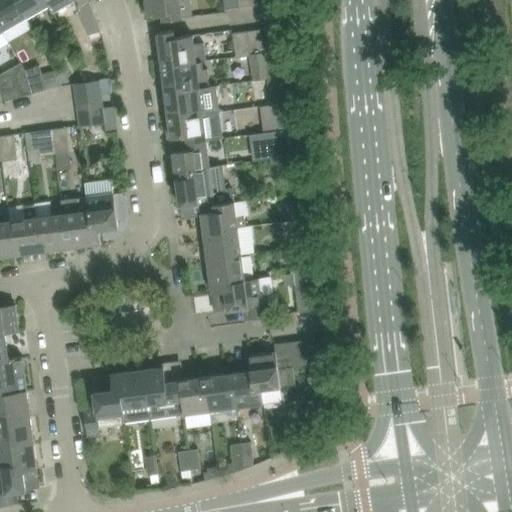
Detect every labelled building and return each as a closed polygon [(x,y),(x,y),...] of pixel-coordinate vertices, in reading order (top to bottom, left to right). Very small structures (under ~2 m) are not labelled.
[(0,0),(0,22),(5,31),(28,18),(17,0),(0,0)] [(17,0),(28,18),(50,6),(46,0),(17,0)] [(46,0),(50,6),(53,12),(74,0),(77,0),(82,7),(92,0),(46,0)] [(145,0),(148,15),(163,13),(164,21),(192,17),(189,0),(145,0)] [(224,0),(225,9),(240,7),(239,0),(224,0)] [(251,56),(252,56),(266,54),(263,29),(248,31),(251,56)] [(158,33),(162,59),(177,57),(178,64),(208,60),(205,43),(195,44),(194,35),(175,38),(174,30),(158,33)] [(233,33),(236,58),(251,56),(248,31),(233,33)] [(162,60),(158,60),(160,77),(161,77),(164,77),(165,83),(165,85),(180,83),(181,90),(200,87),(211,86),(209,69),(203,70),(202,61),(178,64),(177,57),(162,59),(162,60)] [(283,60),(267,62),(271,88),(271,89),(273,105),(288,102),(286,87),(283,60)] [(23,62),(0,74),(0,79),(6,101),(19,98),(34,94),(27,69),(23,62)] [(41,65),(27,69),(34,94),(48,90),(45,78),(41,65)] [(45,78),(48,90),(63,85),(58,74),(45,78)] [(100,81),(75,83),(77,99),(102,96),(102,94),(113,92),(113,90),(113,88),(112,86),(112,84),(112,81),(111,79),(100,81)] [(165,85),(161,86),(163,104),(168,103),(169,111),(184,109),(185,116),(204,113),(218,111),(220,111),(217,85),(211,86),(200,87),(181,90),(180,83),(165,85)] [(79,111),(81,126),(106,123),(104,108),(79,111)] [(184,109),(169,111),(172,137),(187,136),(188,142),(207,140),(223,137),(220,111),(218,111),(204,113),(185,116),(184,109)] [(280,112),(282,130),(291,129),(289,111),(280,112)] [(67,128),(53,129),(56,155),(71,153),(67,128)] [(38,131),(26,133),(29,150),(39,149),(40,157),(56,155),(53,129),(38,131)] [(291,129),(282,130),(285,150),(294,149),(291,129)] [(15,135),(0,137),(4,162),(19,160),(15,135)] [(174,152),(177,178),(193,175),(192,168),(211,165),(207,140),(188,142),(187,136),(172,137),(172,138),(168,139),(170,152),(174,152)] [(193,175),(177,178),(181,205),(183,219),(187,218),(187,217),(202,215),(202,213),(216,211),(216,204),(235,202),(233,187),(226,188),(223,165),(211,167),(211,165),(192,168),(193,175)] [(100,230),(119,227),(113,179),(86,183),(87,197),(92,231),(100,230)] [(77,198),(62,200),(63,205),(63,206),(64,214),(64,216),(66,229),(73,228),(75,247),(102,244),(100,230),(92,231),(87,197),(77,198)] [(291,202),(293,221),(303,219),(301,200),(291,202)] [(216,211),(202,213),(202,215),(202,216),(205,239),(226,237),(225,229),(239,228),(247,227),(246,215),(237,216),(235,202),(216,204),(216,211)] [(25,219),(11,221),(13,236),(20,235),(23,254),(49,251),(47,231),(40,232),(38,217),(36,203),(24,205),(25,219)] [(53,215),(38,217),(40,232),(47,231),(49,251),(75,247),(73,228),(66,229),(64,216),(64,214),(63,206),(63,205),(52,206),(53,215)] [(0,220),(0,222),(0,257),(23,254),(20,235),(13,236),(11,221),(10,213),(0,213),(0,220)] [(303,219),(293,221),(296,240),(306,239),(303,219)] [(205,239),(209,265),(229,263),(228,256),(242,254),(239,228),(225,229),(226,237),(205,239)] [(209,265),(212,292),(226,290),(232,289),(231,282),(246,280),(242,254),(228,256),(229,263),(209,265)] [(293,266),(291,266),(291,272),(294,271),(294,274),(298,299),(299,313),(315,311),(313,296),(310,272),(309,264),(293,266)] [(226,290),(212,292),(212,293),(215,312),(228,310),(243,308),(245,320),(246,320),(274,316),(273,304),(263,305),(260,285),(259,278),(246,280),(231,282),(232,289),(226,290)] [(0,333),(7,333),(20,331),(17,304),(0,306),(0,333)] [(0,360),(10,359),(7,333),(0,333),(0,360)] [(329,337),(316,339),(319,364),(332,362),(329,337)] [(316,339),(303,340),(306,366),(319,364),(316,339)] [(303,340),(290,342),(293,367),(306,366),(303,340)] [(276,352),(249,356),(251,371),(251,370),(254,390),(262,389),(264,403),(282,401),(281,387),(296,385),(293,367),(290,342),(275,344),(276,352)] [(0,386),(13,384),(14,392),(28,390),(23,357),(10,359),(0,360),(0,386)] [(164,367),(138,371),(140,386),(148,385),(152,419),(184,415),(182,400),(176,400),(173,381),(166,382),(164,367)] [(251,371),(225,374),(228,393),(235,392),(237,408),(264,404),(262,389),(254,390),(251,370),(251,371)] [(313,371),(308,377),(309,384),(315,388),(322,387),(326,381),(326,375),(320,370),(313,371)] [(111,374),(111,375),(113,389),(113,390),(121,389),(125,422),(152,419),(148,385),(140,386),(138,371),(111,374)] [(225,374),(199,377),(202,397),(209,396),(211,411),(237,408),(235,392),(228,393),(225,374)] [(96,407),(84,408),(88,437),(100,436),(99,426),(125,422),(121,389),(113,390),(113,389),(111,375),(93,377),(95,392),(94,392),(96,407)] [(199,377),(173,381),(176,400),(182,400),(184,415),(211,411),(209,396),(202,397),(199,377)] [(0,386),(0,412),(11,412),(12,419),(31,416),(28,390),(14,392),(13,384),(0,386)] [(323,403),(316,417),(327,422),(334,408),(323,403)] [(0,439),(14,438),(15,445),(35,443),(31,416),(12,419),(11,412),(0,412),(0,439)] [(0,466),(18,464),(19,471),(25,471),(39,469),(35,443),(15,445),(14,438),(0,439),(0,466)] [(252,442),(242,443),(245,463),(255,462),(252,442)] [(234,464),(230,465),(231,473),(245,468),(245,463),(242,443),(232,445),(234,464)] [(199,449),(189,451),(192,469),(202,468),(199,449)] [(192,469),(189,451),(179,452),(182,470),(192,469)] [(147,456),(149,475),(159,474),(157,455),(147,456)] [(19,471),(18,464),(0,466),(0,505),(14,503),(13,492),(27,490),(27,489),(41,487),(39,469),(25,471),(19,471)]
